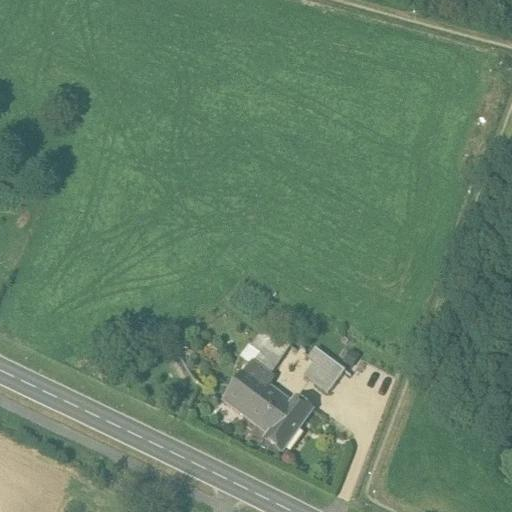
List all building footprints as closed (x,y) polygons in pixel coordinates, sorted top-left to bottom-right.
[(296,335),(280,324),(274,334),(290,345),(296,335)] [(263,327),(248,346),(258,352),(252,361),(270,373),(290,345),(274,334),(263,327)] [(344,370),(313,347),(307,356),(314,361),(303,375),(327,392),(344,370)] [(337,348),(330,358),(346,370),(353,360),(337,348)] [(251,360),(222,401),(267,432),(286,405),(264,390),(274,376),(270,373),(252,361),(251,360)] [(379,367),(369,364),(363,378),(374,381),(379,367)] [(267,432),(263,438),(282,451),(312,408),(293,395),(286,405),(267,432)]
